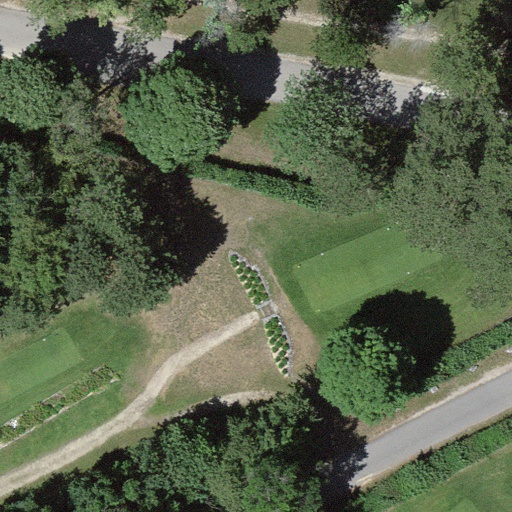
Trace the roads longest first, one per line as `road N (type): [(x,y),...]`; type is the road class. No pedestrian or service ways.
road 1 (unclassified): [(0,17),(511,109)]
road 2 (track): [(511,389),(267,511)]
